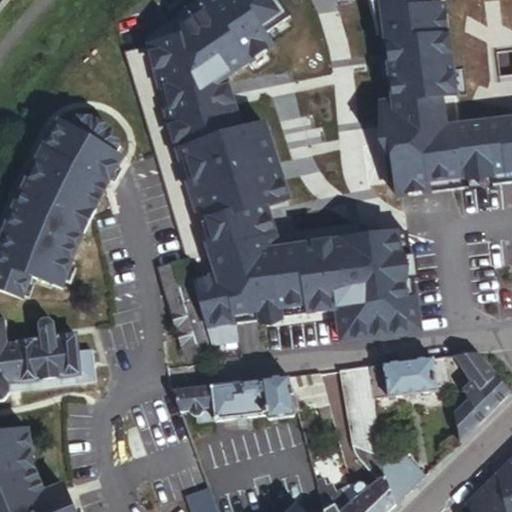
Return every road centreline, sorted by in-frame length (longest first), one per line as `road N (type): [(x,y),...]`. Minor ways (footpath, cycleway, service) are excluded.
road 1 (residential): [(147,378),(511,339)]
road 2 (unknown): [(415,349),(332,24)]
road 3 (tertiary): [(424,511),(511,425)]
